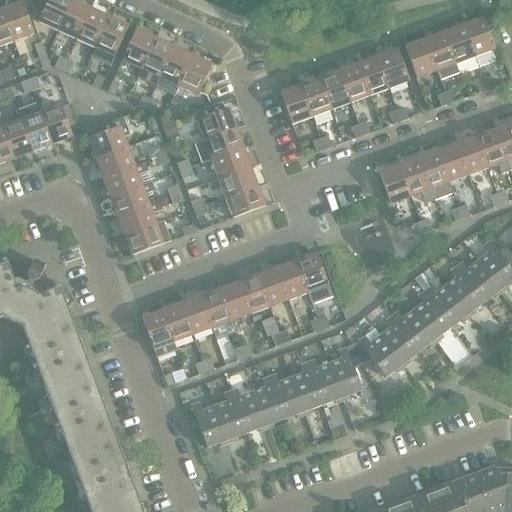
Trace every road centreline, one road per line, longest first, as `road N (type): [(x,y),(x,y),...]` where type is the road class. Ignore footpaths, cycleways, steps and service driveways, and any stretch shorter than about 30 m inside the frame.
road 1 (residential): [(284,191),(224,41),(133,0)]
road 2 (residential): [(113,304),(299,235),(284,191)]
road 3 (residential): [(284,191),(511,105)]
road 4 (residential): [(286,511),(511,431)]
road 5 (residential): [(189,511),(113,304)]
road 6 (residential): [(113,304),(73,197),(0,222)]
